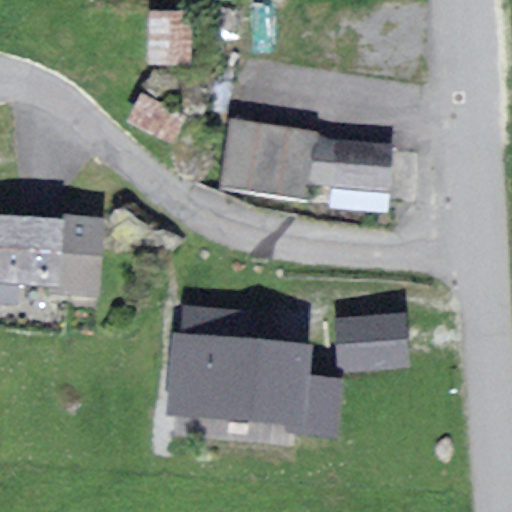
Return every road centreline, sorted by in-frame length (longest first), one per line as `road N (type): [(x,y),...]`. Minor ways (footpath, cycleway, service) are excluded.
road 1 (residential): [(482,258),(282,242),(239,228),(172,188),(71,102),(0,74)]
road 2 (residential): [(482,258),(472,0)]
road 3 (residential): [(503,511),(482,258)]
